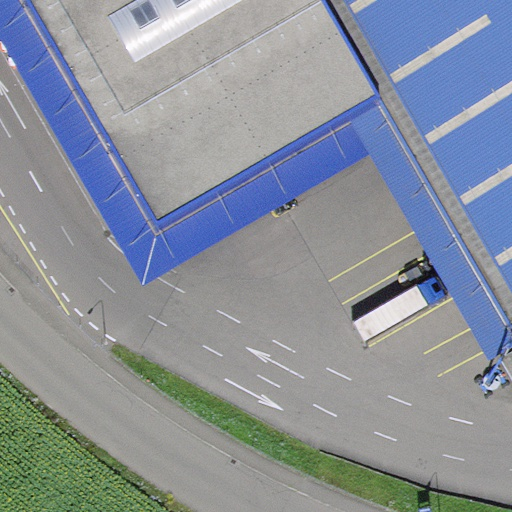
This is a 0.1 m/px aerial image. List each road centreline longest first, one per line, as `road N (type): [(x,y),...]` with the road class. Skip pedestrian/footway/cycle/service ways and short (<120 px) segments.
road 1 (unknown): [(0,145),(101,277),(164,331),(265,386),(376,427),(511,453)]
road 2 (residential): [(263,511),(142,444),(0,315)]
